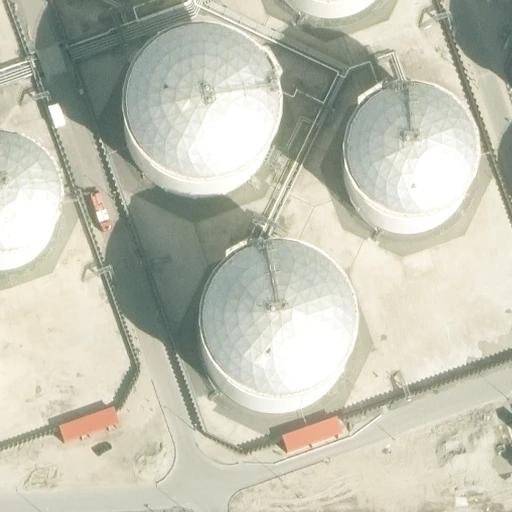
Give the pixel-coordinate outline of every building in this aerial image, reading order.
[(319,24),(331,26),(345,25),(357,21),(369,15),(379,6),(383,0),(283,0),(287,5),(296,13),(307,20),(319,24)] [(181,214),(199,217),(218,216),(236,210),(253,201),(267,189),(279,173),(286,156),(290,138),(290,119),(286,100),(278,83),(267,68),(253,56),(238,47),(220,42),(202,40),(184,42),(166,47),(150,57),(137,69),(126,83),(118,100),(114,118),(114,136),(117,154),(124,171),(135,186),(148,199),(164,208),(181,214)] [(388,244),(402,246),(418,245),(433,241),(446,234),(458,223),(467,211),(473,197),(476,182),(476,167),(473,152),(466,138),(458,126),(447,116),(434,109),(420,105),(405,103),(390,105),(376,109),(363,117),(352,126),(343,138),(337,152),(334,166),(333,181),(336,196),(342,209),(350,221),(361,232),(374,239),(388,244)] [(0,278),(11,278),(23,274),(35,268),(45,259),(53,249),(58,237),(61,224),(61,211),(58,198),(53,186),(45,176),(35,167),(24,161),(12,157),(0,156),(0,278)] [(257,431),(275,433),(294,432),(312,427),(329,417),(343,405),(354,390),(362,372),(366,354),(366,335),(362,316),(354,299),(343,285),(329,273),(313,264),(296,258),(278,256),(260,258),(242,264),(226,273),(213,285),(202,300),(194,316),(190,334),(189,352),(193,370),(200,387),(210,402),(224,415),(239,425),(257,431)] [(511,443),(482,445),(483,458),(492,458),(493,469),(511,468),(511,443)]
